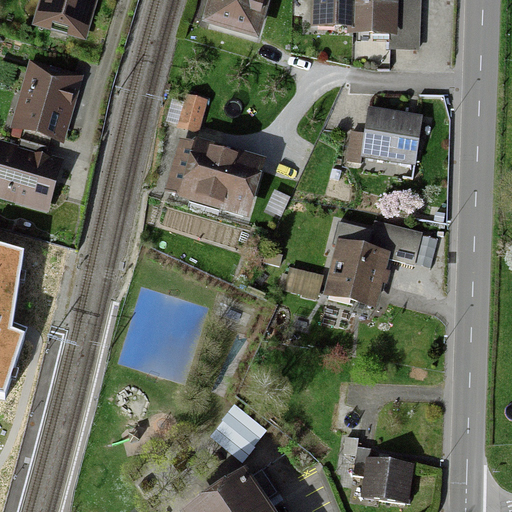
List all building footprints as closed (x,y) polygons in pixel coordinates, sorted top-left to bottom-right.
[(47,0),(43,20),(81,30),(89,0),(47,0)] [(271,0),(210,0),(202,32),(258,47),(271,0)] [(354,0),(311,0),(311,34),(354,35),(354,0)] [(393,0),(354,0),(354,35),(354,42),(393,42),(393,0)] [(419,0),(393,0),(393,42),(393,53),(419,53),(419,0)] [(87,87),(31,72),(13,136),(69,151),(87,87)] [(208,110),(186,104),(178,136),(199,142),(208,110)] [(423,124),(369,117),(362,166),(416,174),(423,124)] [(265,169),(195,148),(177,207),(248,228),(265,169)] [(5,155),(0,171),(0,195),(45,208),(56,169),(5,155)] [(336,247),(322,303),(376,316),(390,260),(336,247)] [(0,400),(7,402),(26,341),(14,335),(27,258),(0,251),(0,400)] [(287,290),(321,292),(323,271),(288,269),(287,290)] [(353,477),(369,480),(372,462),(374,450),(357,447),(358,440),(346,438),(343,456),(356,458),(353,477)] [(380,501),(405,504),(411,468),(372,462),(369,480),(368,490),(382,492),(380,501)] [(202,511),(258,511),(257,510),(279,496),(262,471),(202,511)]
